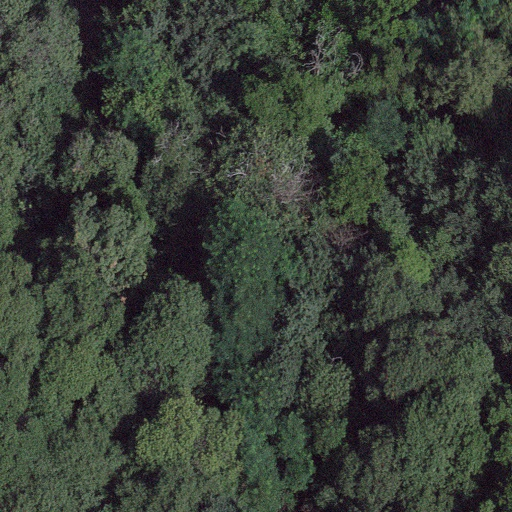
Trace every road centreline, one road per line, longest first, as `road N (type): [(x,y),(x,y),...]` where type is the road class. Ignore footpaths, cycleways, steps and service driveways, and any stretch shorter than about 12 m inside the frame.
road 1 (track): [(116,0),(108,49),(120,153),(154,256),(235,380),(366,475),(383,511)]
road 2 (track): [(275,511),(216,463),(116,409),(0,320)]
road 3 (track): [(511,49),(425,99),(358,93),(295,52),(253,0)]
